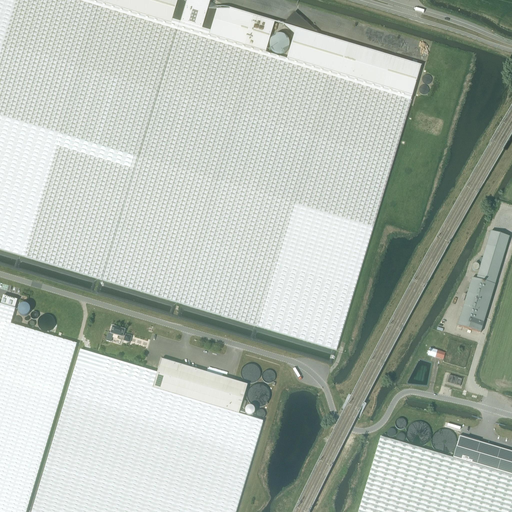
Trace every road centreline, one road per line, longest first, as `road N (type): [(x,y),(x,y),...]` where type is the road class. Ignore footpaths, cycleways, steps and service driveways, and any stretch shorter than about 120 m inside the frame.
road 1 (unclassified): [(511,416),(408,392),(382,423),(357,431),(336,418),(325,387),(299,364),(0,273)]
road 2 (unknown): [(245,0),(416,51)]
road 3 (tertiary): [(352,0),(511,51)]
road 4 (tertiary): [(511,43),(383,0)]
